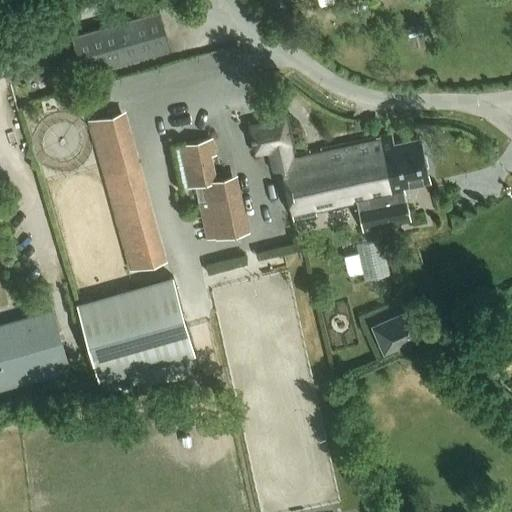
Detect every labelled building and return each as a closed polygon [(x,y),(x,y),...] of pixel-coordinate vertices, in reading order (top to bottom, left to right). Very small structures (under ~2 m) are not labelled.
[(159,11),(72,36),(83,74),(170,49),(159,11)] [(125,112),(87,123),(129,272),(167,262),(125,112)] [(294,154),(286,115),(248,123),(255,154),(270,151),(274,170),(283,168),(294,221),(317,216),(317,211),(357,202),(363,231),(411,221),(403,186),(430,180),(420,136),(394,142),(391,132),(294,154)] [(216,154),(212,138),(175,146),(184,187),(202,183),(206,199),(199,201),(207,239),(241,231),(229,176),(217,178),(212,155),(216,154)] [(362,269),(364,277),(391,271),(383,234),(356,240),(358,250),(343,253),(348,273),(362,269)] [(208,270),(250,260),(247,251),(206,261),(208,270)] [(173,275),(76,303),(99,381),(195,353),(173,275)] [(53,308),(0,322),(0,388),(71,369),(53,308)] [(414,308),(372,326),(384,353),(426,335),(414,308)] [(495,356),(476,341),(464,356),(483,372),(495,356)]
